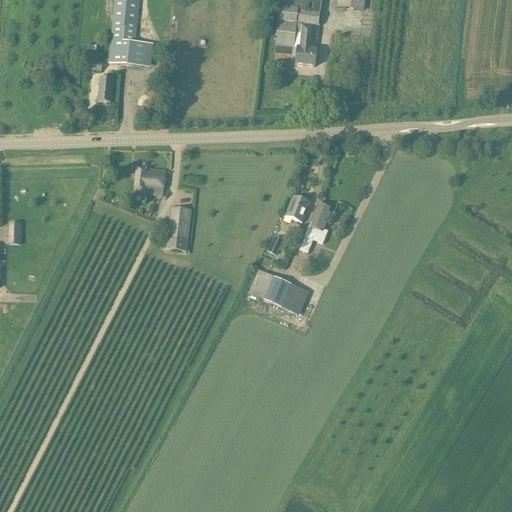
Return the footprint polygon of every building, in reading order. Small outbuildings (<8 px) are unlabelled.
[(114,0),(108,65),(151,69),(153,46),(134,43),(138,0),(114,0)] [(314,68),(316,51),(321,3),(321,0),(279,0),(275,48),(296,51),(295,66),(314,68)] [(363,11),(364,0),(337,0),(336,9),(363,11)] [(87,72),(101,73),(102,64),(98,63),(99,58),(93,57),(92,63),(88,63),(87,72)] [(110,105),(112,81),(113,81),(113,76),(104,76),(104,80),(100,80),(98,104),(110,105)] [(142,164),(142,170),(137,170),(134,194),(162,197),(164,173),(147,171),(147,165),(142,164)] [(302,224),(309,204),(292,197),(285,218),(302,224)] [(304,238),(299,252),(307,255),(312,241),(315,243),(320,245),(322,245),(327,233),(326,232),(323,231),(331,211),(330,211),(329,211),(329,209),(326,207),(324,209),(318,206),(317,206),(304,238)] [(186,253),(191,211),(169,209),(165,251),(186,253)] [(12,245),(20,246),(20,226),(12,225),(12,245)] [(276,256),(283,241),(274,237),(267,252),(276,256)] [(248,296),(297,317),(307,293),(258,272),(248,296)]
